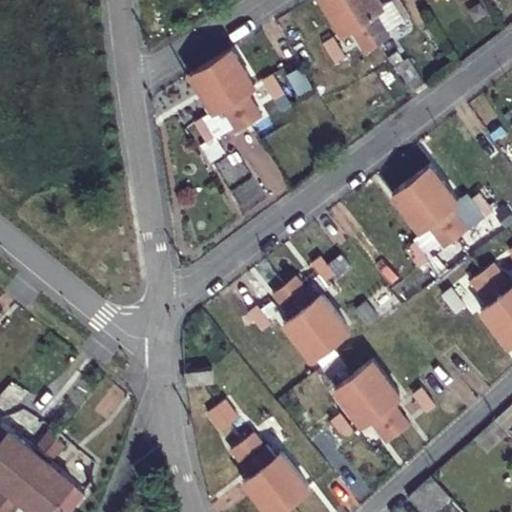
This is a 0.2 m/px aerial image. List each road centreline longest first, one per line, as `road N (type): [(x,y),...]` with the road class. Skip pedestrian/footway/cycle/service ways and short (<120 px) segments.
road 1 (residential): [(159,298),(203,280),(511,45)]
road 2 (residential): [(128,73),(159,298)]
road 3 (residential): [(0,230),(122,330),(161,339)]
road 4 (residential): [(511,379),(364,511)]
road 5 (residential): [(161,339),(165,398),(191,511)]
road 6 (residential): [(128,73),(173,60),(268,0)]
